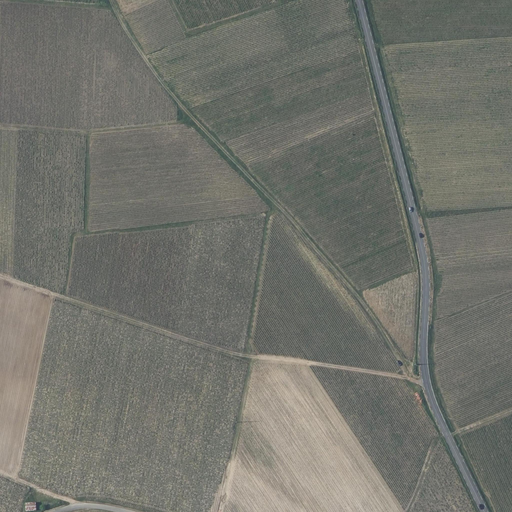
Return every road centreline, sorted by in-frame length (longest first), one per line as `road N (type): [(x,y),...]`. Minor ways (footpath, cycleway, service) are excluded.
road 1 (secondary): [(359,0),(424,254),(428,392),(483,511)]
road 2 (track): [(109,0),(180,105),(367,309),(408,379)]
road 3 (track): [(426,382),(236,355),(0,276)]
road 4 (track): [(267,213),(250,362),(211,511)]
road 5 (track): [(63,298),(73,234),(267,213),(277,205)]
road 6 (track): [(193,118),(77,133),(0,126)]
